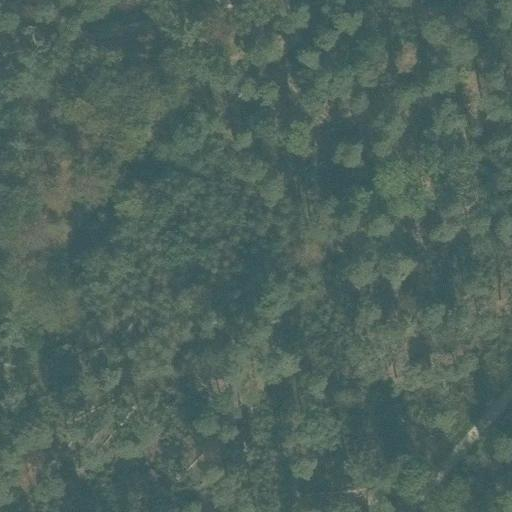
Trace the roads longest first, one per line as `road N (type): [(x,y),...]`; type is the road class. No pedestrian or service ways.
road 1 (track): [(0,57),(220,0)]
road 2 (track): [(511,383),(399,511)]
